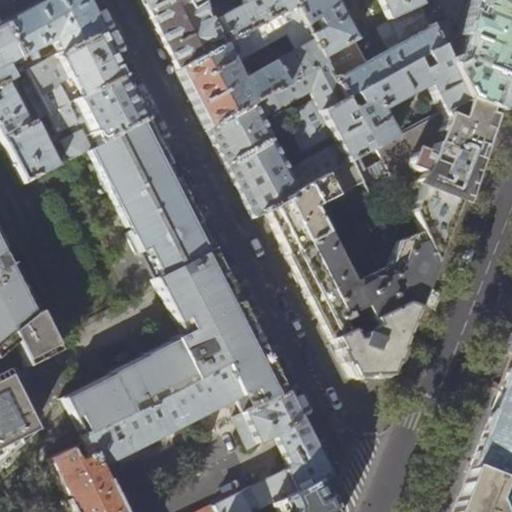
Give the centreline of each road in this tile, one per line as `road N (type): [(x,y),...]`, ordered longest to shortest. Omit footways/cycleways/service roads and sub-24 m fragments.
road 1 (residential): [(112,0),(372,511)]
road 2 (secondary): [(511,207),(395,511)]
